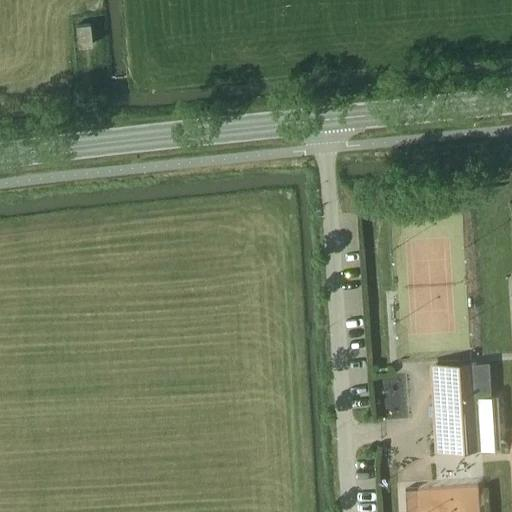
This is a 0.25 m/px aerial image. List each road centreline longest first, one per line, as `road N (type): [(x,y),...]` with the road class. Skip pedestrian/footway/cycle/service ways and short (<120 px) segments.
road 1 (unclassified): [(350,511),(324,121)]
road 2 (secondary): [(0,159),(324,121)]
road 3 (secondary): [(324,121),(511,102)]
